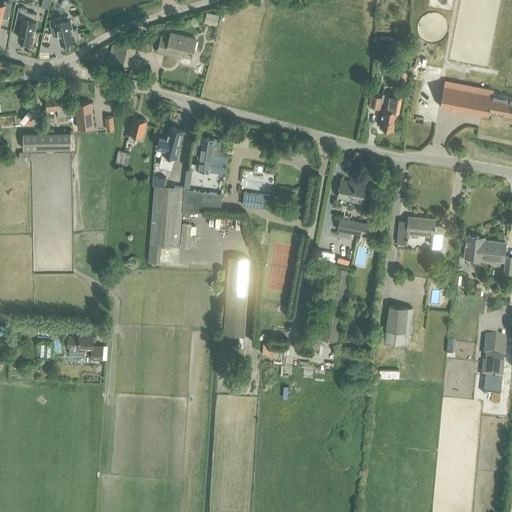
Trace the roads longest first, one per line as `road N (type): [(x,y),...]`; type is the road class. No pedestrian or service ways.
road 1 (unclassified): [(511,172),(345,142),(60,67)]
road 2 (residential): [(60,67),(118,30),(215,0)]
